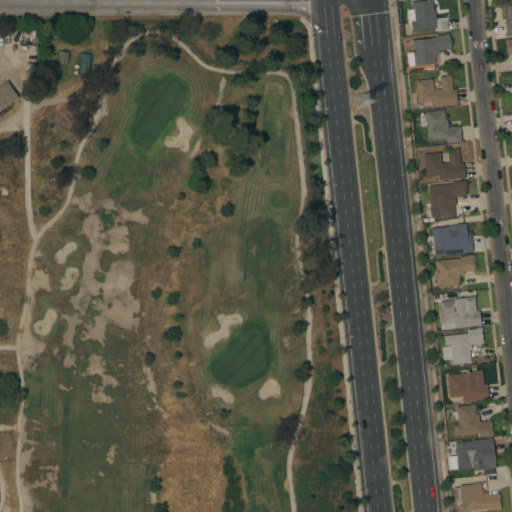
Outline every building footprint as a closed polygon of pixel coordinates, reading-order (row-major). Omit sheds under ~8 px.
[(431,0),(432,10),(433,10),(434,19),(445,18),(447,30),(434,31),(434,29),(410,31),(409,23),(406,24),(405,10),(412,9),(412,2),(431,0)] [(511,34),(509,35),(509,36),(505,36),(503,21),(506,20),(504,6),(509,5),(510,6),(511,5),(511,34)] [(405,53),(411,52),(410,41),(429,39),(429,38),(435,37),(435,36),(443,35),(443,34),(448,34),(450,50),(439,51),(439,54),(434,54),(434,58),(433,58),(434,64),(407,67),(405,53)] [(87,74),(79,74),(80,54),(89,55),(87,74)] [(414,81),(431,79),(432,90),(440,89),(439,77),(445,76),(449,75),(451,90),(455,89),(457,105),(451,106),(451,105),(430,107),(430,102),(417,103),(414,81)] [(0,84),(5,81),(17,98),(0,109),(0,84)] [(443,110),(444,120),(446,120),(447,128),(449,128),(448,127),(454,126),(455,127),(459,127),(460,142),(446,143),(445,139),(426,141),(425,127),(419,127),(418,115),(424,114),(423,112),(443,110)] [(422,154),(446,152),(446,150),(457,149),(459,163),(462,163),(463,179),(438,181),(437,176),(424,177),(422,154)] [(451,186),(450,182),(464,181),(466,195),(454,197),(455,205),(452,206),(454,216),(435,218),(435,216),(426,217),(424,204),(433,203),(433,199),(428,200),(427,189),(451,186)] [(446,255),(446,254),(434,255),(433,250),(425,250),(425,243),(431,242),(430,229),(455,226),(455,225),(464,224),(465,235),(469,235),(471,253),(446,255)] [(459,258),(458,257),(467,256),(467,255),(471,255),(471,256),(473,256),(474,270),(462,271),(462,274),(458,275),(458,278),(457,278),(457,285),(450,286),(450,285),(436,287),(433,261),(459,258)] [(438,302),(453,300),(453,299),(468,297),(468,296),(473,296),(475,310),(478,310),(479,326),(476,326),(476,325),(441,329),(438,302)] [(469,363),(450,364),(450,359),(442,360),(440,347),(449,346),(448,345),(443,345),(442,336),(466,333),(466,330),(475,329),(475,328),(480,327),(482,343),(470,344),(471,350),(468,350),(469,363)] [(461,402),(461,401),(451,402),(451,397),(448,398),(446,375),(461,374),(461,373),(470,372),(470,371),(476,371),(476,370),(481,370),(482,385),(485,384),(487,399),(461,402)] [(492,436),(487,437),(487,436),(477,437),(477,433),(452,436),(451,425),(457,425),(457,421),(450,421),(449,411),(455,411),(455,406),(468,405),(467,404),(474,404),(475,414),(477,414),(478,422),(490,421),(492,436)] [(494,468),(490,468),(490,469),(482,470),(482,469),(470,470),(470,469),(456,470),(455,468),(448,469),(447,457),(454,456),(453,443),(486,439),(491,438),(494,468)] [(460,511),(459,500),(453,500),(452,488),(458,487),(457,486),(472,484),(471,483),(478,483),(479,490),(480,490),(481,493),(486,492),(486,495),(498,494),(499,508),(498,508),(499,510),(494,511),(494,510),(485,511),(485,509),(460,511)]
